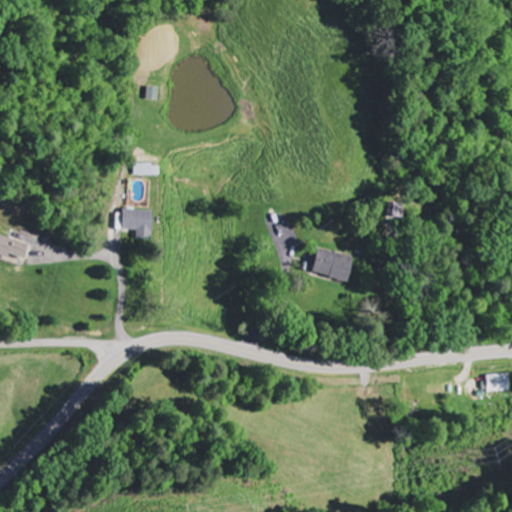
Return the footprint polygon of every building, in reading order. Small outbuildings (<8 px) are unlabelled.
[(136,165),(136,176),(161,177),(161,166),(136,165)] [(136,233),(136,238),(152,239),(153,211),(124,210),(123,232),(136,233)] [(26,259),(30,245),(0,235),(0,255),(10,259),(11,255),(26,259)] [(313,273),(349,282),(354,258),(318,250),(313,273)] [(511,375),(491,376),(492,393),(511,392),(511,375)]
